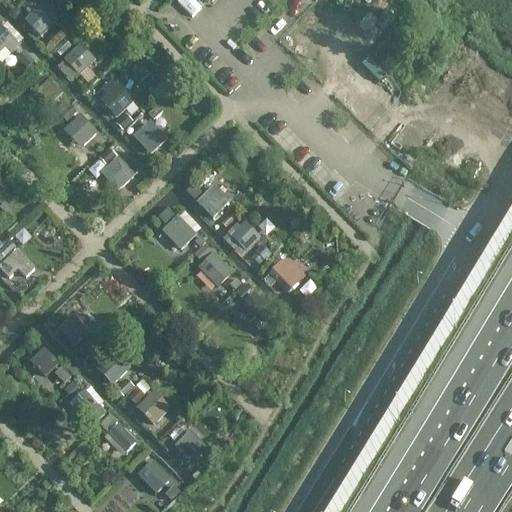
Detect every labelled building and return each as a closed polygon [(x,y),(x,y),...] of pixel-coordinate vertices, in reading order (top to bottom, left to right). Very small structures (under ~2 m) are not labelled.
[(42,6),(24,23),(41,41),(59,24),(42,6)] [(1,29),(0,29),(0,55),(5,51),(11,56),(19,48),(1,29)] [(80,46),(63,63),(65,64),(60,70),(73,83),(78,77),(79,79),(81,77),(88,84),(93,79),(86,72),(96,62),(80,46)] [(32,62),(24,54),(18,60),(26,68),(32,62)] [(45,78),(35,88),(43,96),(53,86),(45,78)] [(107,97),(100,103),(115,120),(133,105),(113,82),(102,92),(107,97)] [(97,136),(80,118),(63,133),(81,152),(97,136)] [(150,124),(133,140),(150,158),(168,142),(150,124)] [(108,150),(98,160),(105,167),(115,157),(108,150)] [(118,160),(101,176),(118,194),(135,178),(118,160)] [(215,188),(197,206),(213,222),(231,203),(215,188)] [(252,268),(278,245),(262,228),(257,232),(245,219),(225,237),(252,268)] [(177,220),(162,235),(181,254),(196,238),(177,220)] [(18,252),(0,269),(0,273),(9,282),(18,274),(25,281),(36,271),(18,252)] [(233,276),(213,257),(198,272),(218,291),(233,276)] [(281,264),(268,277),(288,297),(301,283),(296,279),(301,274),(291,264),(286,269),(281,264)] [(246,308),(239,316),(249,326),(256,319),(259,322),(271,310),(255,294),(244,305),(246,308)] [(74,321),(60,335),(76,352),(94,334),(82,323),(79,326),(74,321)] [(43,351),(29,365),(45,381),(59,367),(43,351)] [(114,354),(96,373),(112,389),(130,370),(114,354)] [(69,378),(61,370),(55,376),(64,384),(69,378)] [(131,387),(125,381),(116,390),(122,396),(131,387)] [(77,391),(72,385),(65,392),(70,397),(77,391)] [(143,397),(138,391),(129,400),(135,405),(143,397)] [(86,394),(70,407),(89,431),(106,417),(99,409),(98,409),(86,394)] [(153,394),(136,411),(154,428),(170,411),(153,394)] [(185,431),(180,426),(170,437),(174,442),(185,431)] [(119,428),(109,438),(126,455),(136,445),(119,428)] [(190,434),(175,449),(189,463),(192,461),(196,465),(208,451),(190,434)] [(171,483),(153,464),(138,479),(156,498),(171,483)] [(169,503),(161,495),(153,503),(162,511),(169,503)]
